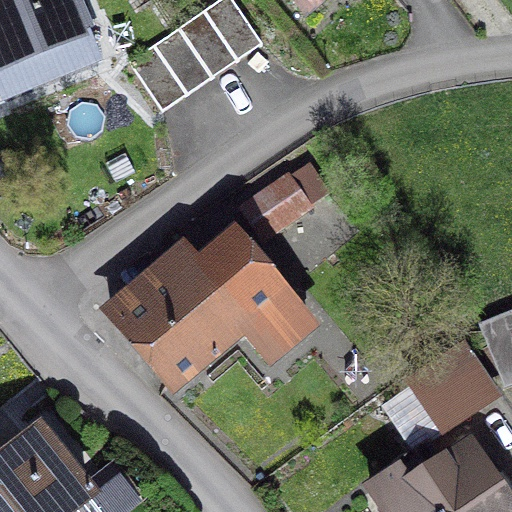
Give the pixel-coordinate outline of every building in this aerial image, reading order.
[(67,0),(0,0),(0,70),(83,37),(67,0)] [(225,0),(224,0),(125,66),(159,116),(258,49),(225,0)] [(287,0),(301,16),(319,0),(287,0)] [(306,211),(285,181),(238,212),(259,243),(306,211)] [(265,363),(307,329),(243,254),(232,240),(193,272),(180,256),(108,316),(170,390),(240,332),(265,363)] [(511,314),(479,328),(502,387),(511,383),(511,314)] [(432,384),(392,411),(413,440),(452,414),(432,384)] [(0,511),(71,511),(86,501),(32,434),(0,459),(0,511)] [(368,494),(380,511),(508,511),(471,457),(465,461),(459,451),(427,472),(420,460),(368,494)]
